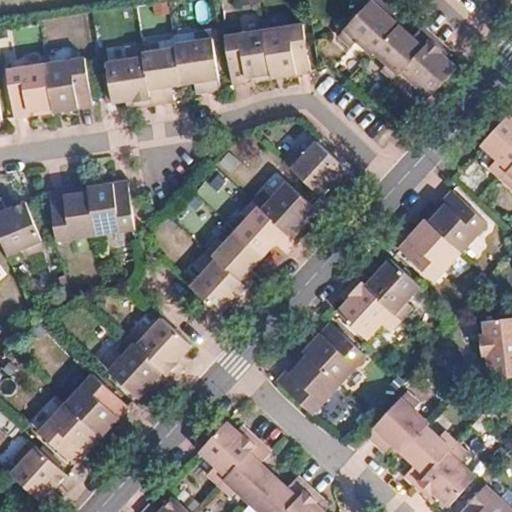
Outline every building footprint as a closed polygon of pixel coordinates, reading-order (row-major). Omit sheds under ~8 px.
[(399,30),(389,21),(387,23),(381,17),(392,4),(387,0),(378,0),(341,41),(352,51),(358,45),(372,58),(374,56),(399,30)] [(387,23),(389,21),(399,10),(392,4),(381,17),(387,23)] [(278,81),(308,76),(302,29),(263,34),(269,75),(277,74),(278,81)] [(381,75),(394,85),(433,42),(422,31),(412,42),(399,30),(374,56),(387,68),(381,75)] [(180,87),(191,85),(191,82),(200,80),(203,96),(219,94),(210,34),(195,37),(196,45),(175,48),(175,51),(180,87)] [(232,88),(246,86),(245,79),(256,77),(257,84),(271,82),(269,75),(263,34),(225,39),(232,88)] [(433,61),(443,50),(433,42),(394,85),(403,94),(410,87),(427,102),(453,74),(443,65),(439,66),(433,61)] [(180,87),(175,51),(158,54),(157,47),(141,49),(151,109),(166,107),(163,89),(180,87)] [(132,98),(134,111),(141,110),(151,109),(141,49),(125,52),(126,62),(106,65),(112,105),(124,103),(127,99),(132,98)] [(450,57),(443,50),(433,61),(439,66),(443,65),(450,57)] [(84,61),(45,66),(51,106),(60,105),(61,111),(90,107),(84,61)] [(14,118),(29,116),(29,111),(39,109),(40,115),(52,113),(51,106),(45,66),(8,72),(14,118)] [(245,79),(246,86),(257,84),(256,77),(245,79)] [(191,82),(191,85),(194,97),(203,96),(200,80),(191,82)] [(126,113),(134,111),(132,98),(127,99),(124,103),(126,113)] [(511,123),(508,120),(481,149),(498,166),(491,173),(501,183),(511,171),(511,123)] [(320,201),(327,193),(328,187),(332,183),(344,193),(355,181),(314,145),(303,157),(297,151),(283,167),(320,201)] [(213,170),(201,195),(215,201),(227,176),(213,170)] [(511,171),(501,183),(511,192),(511,171)] [(328,187),(327,193),(336,201),(344,193),(332,183),(328,187)] [(260,192),(249,205),(295,246),(306,234),(298,225),(303,220),(305,221),(312,213),(281,185),(268,200),(260,192)] [(127,186),(113,188),(98,191),(100,198),(88,200),(95,241),(135,235),(127,186)] [(100,198),(98,191),(87,193),(88,200),(100,198)] [(95,241),(88,200),(87,193),(75,195),(76,202),(66,203),(65,197),(51,199),(57,247),(95,241)] [(76,202),(75,195),(65,197),(66,203),(76,202)] [(429,230),(460,259),(487,230),(451,197),(441,208),(445,212),(439,219),(434,215),(424,225),(429,230)] [(12,200),(2,204),(8,219),(18,214),(17,210),(12,200)] [(8,219),(2,204),(0,204),(0,242),(7,260),(21,255),(24,262),(46,253),(27,206),(17,210),(18,214),(8,219)] [(295,246),(249,205),(236,220),(240,224),(232,234),(260,260),(269,251),(281,262),(295,246)] [(445,212),(441,208),(434,215),(439,219),(445,212)] [(312,228),(305,221),(303,220),(298,225),(306,234),(312,228)] [(429,230),(424,225),(418,232),(422,237),(429,230)] [(422,237),(418,232),(398,254),(434,287),(460,259),(429,230),(422,237)] [(260,260),(232,234),(220,247),(214,242),(204,254),(250,295),(259,285),(248,274),(260,260)] [(231,299),(239,307),(250,295),(204,254),(194,265),(203,273),(188,289),(219,318),(226,310),(228,302),(231,299)] [(388,264),(379,274),(380,278),(376,282),(366,274),(356,285),(398,324),(410,312),(403,305),(417,291),(388,264)] [(380,278),(379,274),(372,267),(366,274),(376,282),(380,278)] [(347,309),(345,306),(343,308),(335,316),(364,343),(381,326),(389,334),(398,324),(356,285),(347,295),(354,301),(347,309)] [(340,302),(345,306),(347,309),(354,301),(347,295),(340,302)] [(232,315),(239,307),(231,299),(228,302),(226,310),(232,315)] [(190,349),(160,321),(143,340),(134,333),(126,342),(169,382),(178,373),(169,364),(172,360),(177,361),(179,359),(180,360),(184,356),(190,349)] [(511,321),(479,326),(481,340),(475,349),(477,361),(485,368),(487,389),(511,386),(511,321)] [(315,352),(307,362),(338,390),(366,360),(330,327),(317,341),(310,348),(315,352)] [(169,382),(126,342),(113,356),(121,363),(107,378),(135,403),(143,394),(142,389),(146,384),(157,395),(169,382)] [(315,352),(310,348),(302,358),(307,362),(315,352)] [(291,377),(287,373),(277,385),(313,418),(338,390),(307,362),(302,358),(294,366),(298,370),(291,377)] [(178,373),(186,365),(180,360),(179,359),(177,361),(172,360),(169,364),(178,373)] [(298,370),(294,366),(287,373),(291,377),(298,370)] [(90,377),(63,406),(94,435),(102,427),(106,432),(125,410),(90,377)] [(142,389),(143,394),(151,402),(157,395),(146,384),(142,389)] [(402,401),(365,440),(377,452),(388,440),(391,443),(392,449),(401,457),(425,431),(435,419),(418,403),(412,410),(402,401)] [(94,435),(63,406),(37,434),(74,467),(83,456),(79,453),(85,445),(90,449),(98,439),(94,435)] [(0,409),(0,425),(8,432),(16,421),(0,409)] [(98,439),(106,432),(102,427),(94,435),(98,439)] [(414,492),(427,478),(455,448),(442,434),(435,441),(425,431),(401,457),(412,468),(404,477),(406,478),(402,482),(414,492)] [(228,448),(227,442),(218,434),(191,463),(209,479),(201,488),(211,497),(251,454),(239,443),(232,452),(228,448)] [(455,448),(427,478),(437,487),(444,479),(451,485),(449,487),(460,497),(487,468),(469,451),(476,443),(467,434),(455,448)] [(232,437),(227,442),(228,448),(232,452),(239,443),(232,437)] [(383,458),(392,449),(391,443),(388,440),(377,452),(381,455),(383,458)] [(83,456),(90,449),(85,445),(79,453),(83,456)] [(17,468),(9,477),(23,491),(46,511),(49,511),(59,501),(47,491),(54,483),(57,486),(62,480),(25,446),(10,462),(17,468)] [(262,464),(251,454),(211,497),(223,508),(228,502),(238,511),(242,511),(265,487),(252,475),(262,464)] [(463,511),(511,511),(511,491),(496,476),(463,511)] [(444,479),(437,487),(443,493),(449,487),(451,485),(444,479)] [(62,491),(57,486),(54,483),(47,491),(59,501),(66,494),(62,491)] [(265,487),(242,511),(288,511),(300,499),(289,489),(279,500),(265,487)] [(300,499),(288,511),(309,511),(312,510),(300,499)] [(181,511),(171,502),(163,511),(162,511),(151,511),(148,509),(145,511),(181,511)] [(162,511),(163,511),(154,503),(148,509),(151,511),(162,511)]
